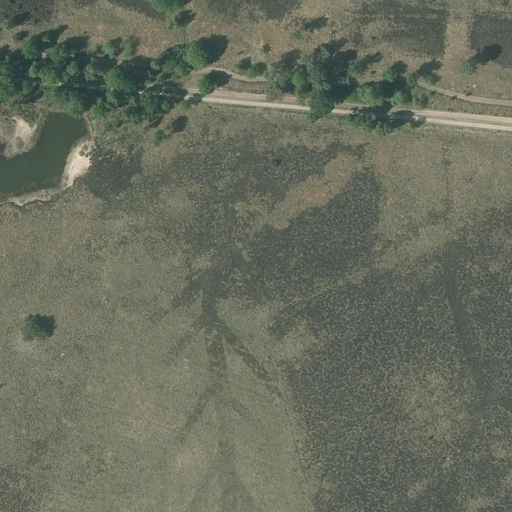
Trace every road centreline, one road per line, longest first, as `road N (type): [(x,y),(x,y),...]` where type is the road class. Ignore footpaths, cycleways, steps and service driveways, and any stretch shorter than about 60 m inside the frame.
road 1 (unknown): [(0,53),(304,82),(393,77),(511,104)]
road 2 (track): [(0,74),(511,122)]
